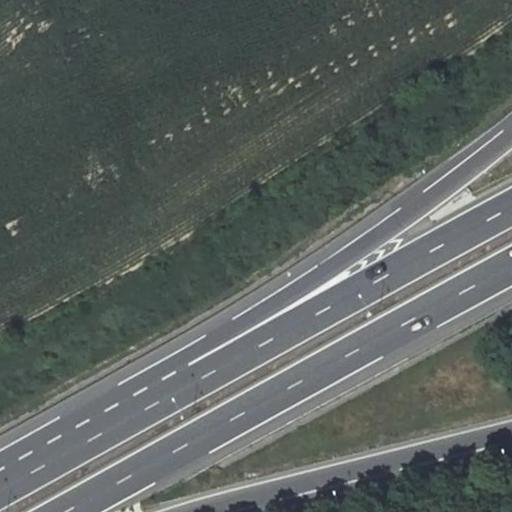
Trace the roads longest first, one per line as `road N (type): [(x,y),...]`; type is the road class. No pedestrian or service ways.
road 1 (trunk): [(66,511),(511,264)]
road 2 (trunk): [(511,129),(342,263),(213,341),(192,382)]
road 3 (trunk): [(511,207),(192,382)]
road 4 (trunk): [(190,511),(511,431)]
road 5 (trunk): [(192,382),(0,489)]
